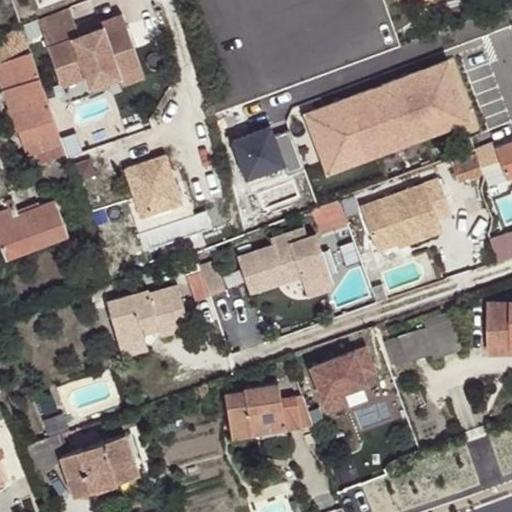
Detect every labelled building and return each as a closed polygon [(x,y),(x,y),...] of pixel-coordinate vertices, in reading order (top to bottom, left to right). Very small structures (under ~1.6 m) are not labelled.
[(65,12),(39,21),(62,87),(88,79),(117,69),(119,74),(141,66),(127,29),(106,36),(104,31),(103,31),(80,39),(70,10),(65,12)] [(106,36),(127,29),(124,18),(101,26),(103,31),(104,31),(106,36)] [(0,78),(19,132),(54,119),(31,52),(22,27),(0,34),(0,78)] [(369,94),(388,147),(417,136),(413,125),(427,120),(413,81),(418,80),(411,61),(378,72),(385,89),(369,94)] [(121,79),(123,86),(145,78),(141,66),(119,74),(121,79)] [(92,89),(121,79),(119,74),(117,69),(88,79),(92,89)] [(256,181),(304,162),(287,118),(239,137),(256,181)] [(32,168),(68,155),(54,119),(19,132),(32,168)] [(417,136),(431,131),(427,120),(413,125),(417,136)] [(511,140),(497,146),(508,176),(484,185),(494,212),(511,205),(511,140)] [(493,146),(476,152),(481,168),(498,163),(493,146)] [(481,168),(476,152),(451,160),(458,180),(483,172),(481,168)] [(167,153),(126,167),(136,196),(128,198),(140,232),(195,213),(184,180),(177,182),(167,153)] [(452,214),(439,178),(362,206),(379,250),(401,242),(409,239),(410,243),(447,229),(443,217),(452,214)] [(323,230),(352,221),(344,197),(315,207),(323,230)] [(0,212),(0,239),(4,250),(33,239),(36,246),(67,235),(55,201),(40,206),(17,215),(15,209),(14,207),(0,212)] [(17,215),(40,206),(38,201),(15,209),(17,215)] [(155,245),(218,223),(212,207),(150,230),(155,245)] [(308,296),(334,287),(316,233),(307,236),(305,227),(271,238),(273,244),(238,255),(250,292),(286,280),(284,275),(299,270),(301,275),(308,296)] [(492,240),(496,250),(511,244),(511,232),(511,233),(492,240)] [(33,239),(4,250),(7,257),(36,246),(33,239)] [(215,260),(199,266),(209,293),(225,287),(215,260)] [(299,270),(284,275),(286,280),(301,275),(299,270)] [(160,335),(190,326),(178,284),(149,292),(148,288),(107,300),(121,346),(145,339),(144,334),(141,324),(156,320),(159,330),(160,335)] [(511,301),(490,302),(491,353),(511,352),(511,301)] [(452,318),(424,328),(433,353),(435,356),(462,347),(452,318)] [(156,320),(141,324),(144,334),(159,330),(156,320)] [(433,353),(424,328),(401,336),(410,362),(433,353)] [(398,366),(410,362),(401,336),(389,340),(398,366)] [(148,347),(145,339),(121,346),(123,354),(148,347)] [(320,360),(334,412),(356,406),(351,389),(386,380),(377,345),(320,360)] [(313,424),(303,393),(282,396),(279,381),(245,386),(245,389),(226,392),(232,436),(262,431),(286,428),(313,424)] [(287,433),(286,428),(262,431),(262,436),(287,433)] [(60,457),(61,462),(73,495),(140,472),(127,433),(60,457)] [(52,436),(24,446),(34,472),(61,462),(60,457),(52,436)]
